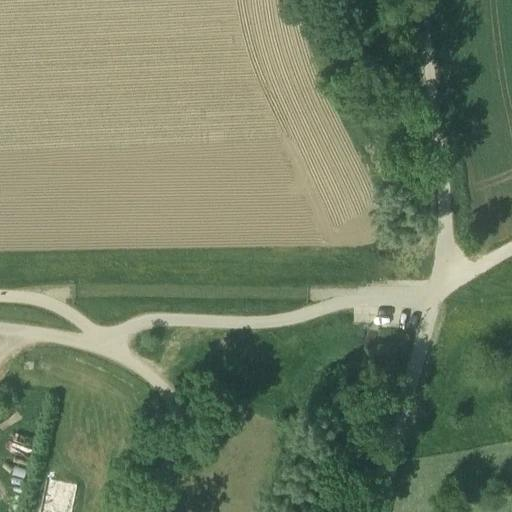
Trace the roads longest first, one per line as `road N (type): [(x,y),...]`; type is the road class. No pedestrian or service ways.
road 1 (unclassified): [(99,348),(141,322),(259,323),(363,297),(434,298)]
road 2 (track): [(38,298),(74,290),(352,299)]
road 3 (unclassified): [(434,298),(444,217),(425,0)]
road 4 (unclassified): [(375,511),(434,298)]
road 5 (unclassified): [(147,511),(177,438),(177,412),(147,372),(99,348)]
